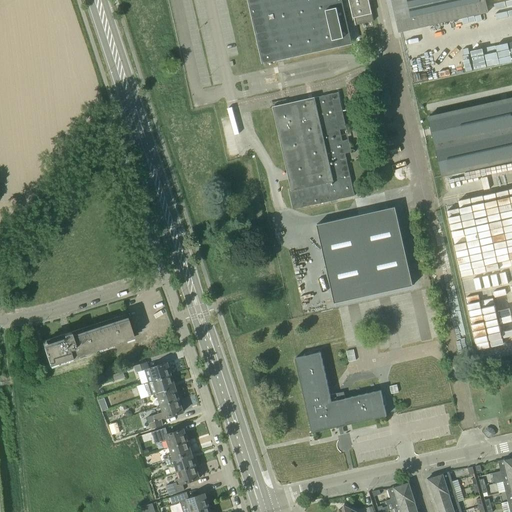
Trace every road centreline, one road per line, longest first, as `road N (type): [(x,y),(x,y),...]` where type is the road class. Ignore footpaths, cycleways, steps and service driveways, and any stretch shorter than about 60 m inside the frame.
road 1 (tertiary): [(260,500),(128,95)]
road 2 (residential): [(167,275),(243,511)]
road 3 (residential): [(128,95),(115,111),(167,275)]
road 4 (residential): [(167,275),(16,318)]
road 5 (residential): [(281,496),(413,463)]
